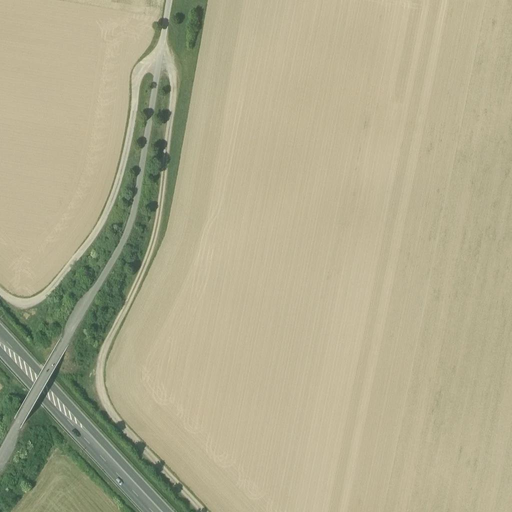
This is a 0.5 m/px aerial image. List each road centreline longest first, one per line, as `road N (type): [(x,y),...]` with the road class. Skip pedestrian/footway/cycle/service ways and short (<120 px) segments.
road 1 (track): [(201,511),(117,422),(99,380),(157,236),(177,80),(161,60)]
road 2 (track): [(170,0),(130,228),(0,461)]
road 3 (track): [(0,290),(15,304),(37,299),(95,233),(118,180),(138,72),(161,60)]
road 4 (trunk): [(0,341),(155,511)]
